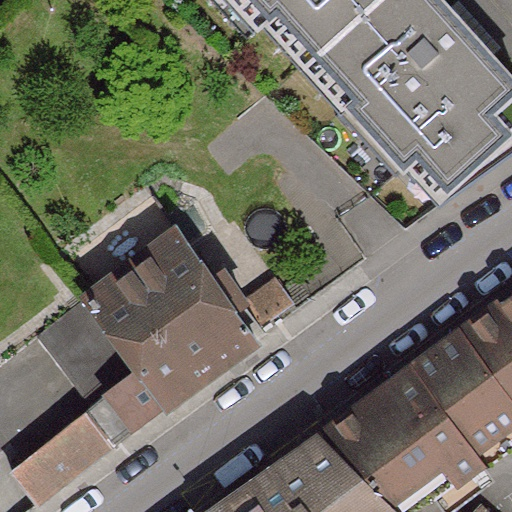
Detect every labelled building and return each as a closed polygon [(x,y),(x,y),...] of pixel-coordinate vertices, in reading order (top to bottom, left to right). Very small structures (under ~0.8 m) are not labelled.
[(255,29),(226,0),(209,0),(205,4),(241,42),(255,29)] [(452,17),(456,14),(443,0),(226,0),(255,29),(256,30),(271,17),(349,100),(335,114),(394,176),(403,167),(415,156),(452,196),(511,154),(511,76),(488,50),(484,53),(452,17)] [(452,196),(415,156),(403,167),(439,205),(452,196)] [(92,404),(120,444),(228,361),(256,341),(235,312),(178,232),(43,334),(92,404)] [(235,312),(256,341),(296,312),(275,283),(235,312)] [(325,432),(397,503),(475,447),(511,420),(511,295),(396,378),(367,400),(325,432)] [(120,444),(92,404),(13,469),(13,472),(39,508),(120,444)] [(217,511),(406,511),(397,503),(325,432),(296,453),(217,511)] [(425,511),(490,466),(475,447),(397,503),(406,511),(425,511)]
